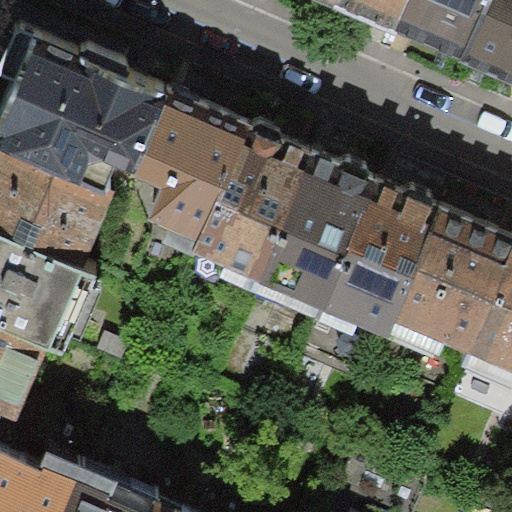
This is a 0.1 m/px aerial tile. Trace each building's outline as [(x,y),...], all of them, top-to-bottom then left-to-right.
[(393,24),(403,0),(336,0),(360,10),(393,24)] [(479,0),(403,0),(393,24),(422,37),(457,52),(479,0)] [(511,75),(511,0),(479,0),(457,52),(489,66),(511,75)] [(0,138),(73,171),(83,151),(93,147),(128,162),(161,87),(121,70),(122,66),(120,62),(82,45),(80,46),(77,47),(75,50),(14,25),(11,26),(0,51),(0,71),(9,76),(0,97),(0,138)] [(162,176),(148,208),(196,228),(242,122),(181,96),(161,87),(128,162),(162,176)] [(191,244),(193,240),(255,266),(305,149),(276,136),(273,128),(265,125),(255,120),(248,124),(242,122),(196,228),(189,243),(191,244)] [(73,171),(0,138),(0,227),(72,259),(105,184),(73,171)] [(305,149),(255,266),(319,294),(369,177),(363,174),(361,166),(342,158),(335,161),(328,159),(305,149)] [(383,322),(390,306),(433,205),(428,202),(425,194),(407,186),(399,189),(392,186),(369,177),(319,294),(383,322)] [(433,205),(390,306),(466,339),(510,238),(456,215),(433,205)] [(0,227),(0,315),(40,333),(58,341),(90,266),(72,259),(0,227)] [(511,238),(510,238),(466,339),(511,359),(511,238)] [(0,404),(7,407),(8,408),(40,333),(0,315),(0,404)] [(408,511),(423,477),(349,445),(320,511),(408,511)] [(37,459),(35,463),(0,448),(0,511),(52,511),(70,473),(37,459)] [(143,511),(153,490),(126,478),(117,498),(101,491),(103,487),(70,473),(52,511),(143,511)]
